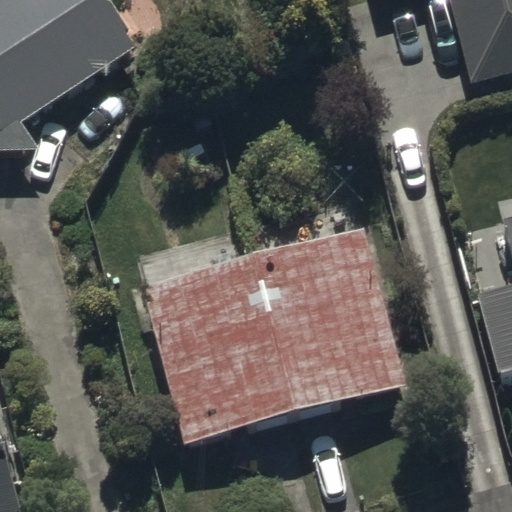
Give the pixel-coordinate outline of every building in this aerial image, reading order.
[(0,174),(38,174),(21,149),(135,72),(128,62),(133,59),(107,20),(101,24),(85,0),(26,0),(0,18),(0,174)] [(511,0),(369,0),(375,21),(444,4),(469,105),(511,94),(511,0)] [(511,216),(501,219),(511,262),(511,286),(475,296),(496,372),(511,367),(511,216)] [(414,413),(370,254),(144,316),(189,475),(414,413)] [(0,511),(15,511),(0,456),(0,511)]
